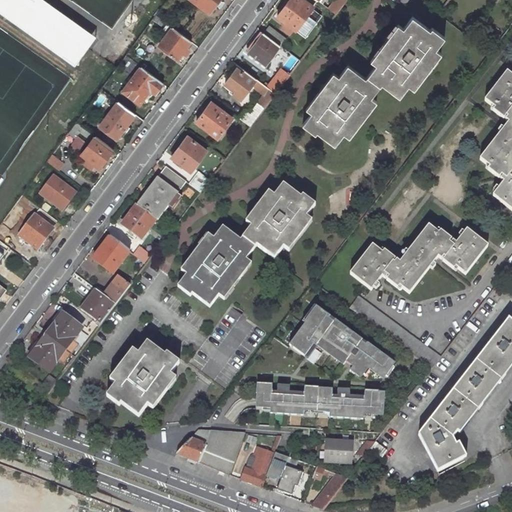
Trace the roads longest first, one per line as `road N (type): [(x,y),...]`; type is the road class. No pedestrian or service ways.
road 1 (unclassified): [(0,345),(256,0)]
road 2 (residential): [(141,494),(172,437),(203,426),(305,432)]
road 3 (tertiary): [(0,441),(141,494)]
